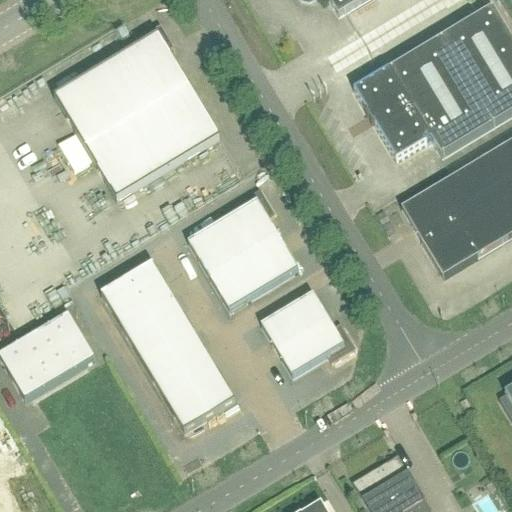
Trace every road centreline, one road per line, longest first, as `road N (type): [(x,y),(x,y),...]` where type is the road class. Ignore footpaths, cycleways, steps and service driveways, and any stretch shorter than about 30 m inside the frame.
road 1 (unknown): [(268,399),(165,258),(130,262),(91,288),(94,316),(169,445),(190,450),(225,431)]
road 2 (unclassified): [(428,376),(201,0)]
road 3 (unclassified): [(203,511),(428,376)]
road 4 (unknown): [(265,106),(437,0)]
road 5 (unknown): [(398,394),(466,511)]
